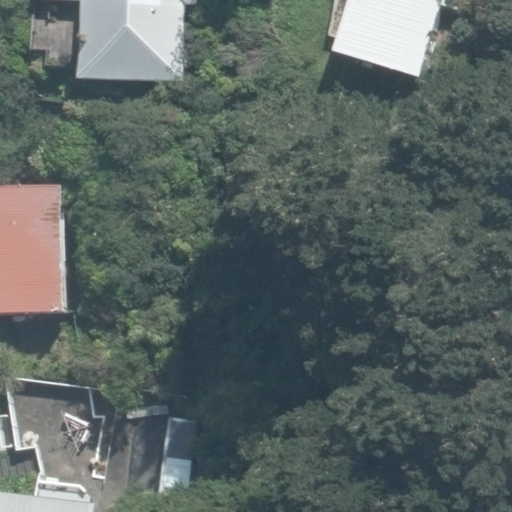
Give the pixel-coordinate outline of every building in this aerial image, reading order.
[(203,7),(202,0),(42,0),(42,5),(84,4),(85,86),(192,84),(191,7),(203,7)] [(362,0),(345,57),(427,79),(450,7),(452,0),(451,0),(362,0)] [(451,0),(452,0),(450,7),(481,17),(486,0),(451,0)] [(0,192),(0,319),(78,315),(71,189),(0,192)] [(102,511),(104,506),(0,494),(0,511),(102,511)]
